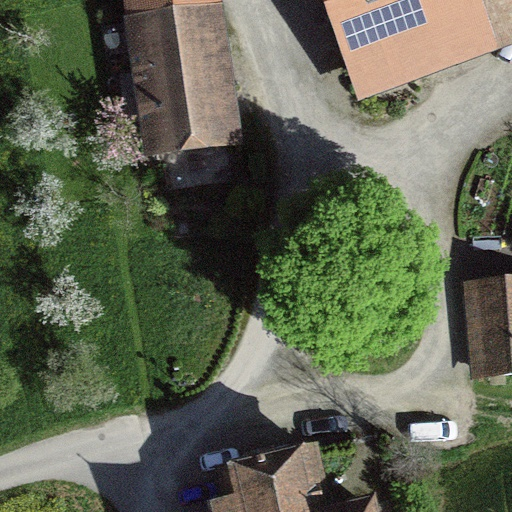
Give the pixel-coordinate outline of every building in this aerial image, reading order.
[(122,0),(125,21),(222,7),(221,0),(122,0)] [(511,0),(321,0),(360,105),(435,77),(511,49),(511,0)] [(125,21),(145,161),(242,148),(222,7),(125,21)] [(511,280),(463,284),(471,382),(511,378),(511,280)] [(376,511),(375,505),(340,511),(332,511),(319,450),(214,473),(221,507),(207,510),(207,511),(376,511)]
